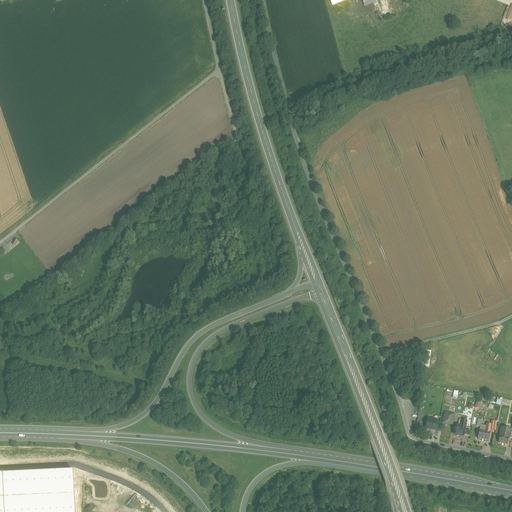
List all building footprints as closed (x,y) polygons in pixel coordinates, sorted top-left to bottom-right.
[(454,414),(445,413),(443,423),(452,425),(454,414)] [(437,420),(428,419),(426,428),(435,430),(437,420)] [(466,421),(462,420),(460,426),(455,425),(453,434),(464,436),(464,435),(469,436),(470,428),(465,427),(466,421)] [(486,424),(485,431),(479,430),(478,439),(488,441),(490,432),(491,425),(486,424)] [(510,429),(502,427),(500,435),(498,443),(507,445),(509,437),(508,437),(510,429)]
